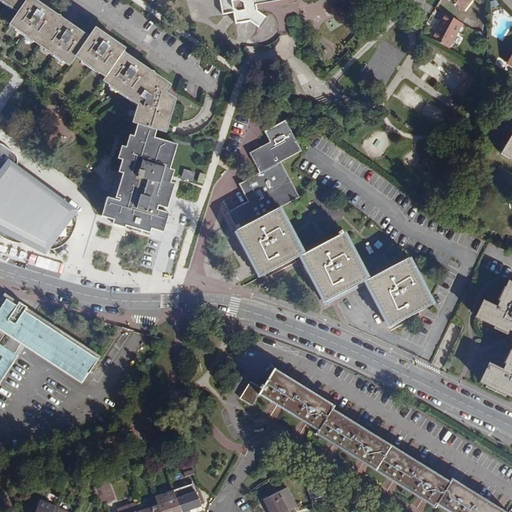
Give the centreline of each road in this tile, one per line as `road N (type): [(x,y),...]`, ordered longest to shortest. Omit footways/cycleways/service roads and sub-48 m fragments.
road 1 (residential): [(511,426),(329,339),(234,305),(106,297),(0,267)]
road 2 (residential): [(226,511),(232,487),(266,439),(389,511)]
